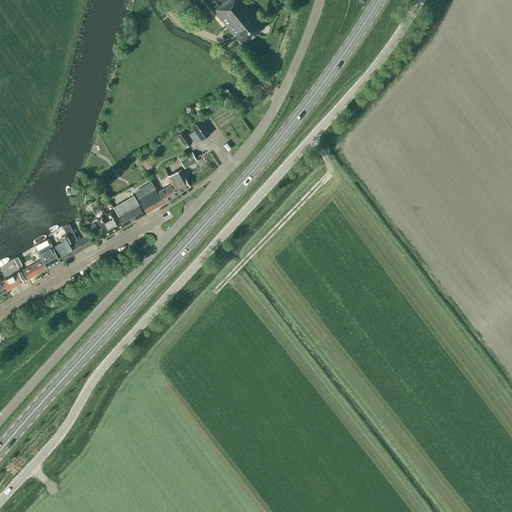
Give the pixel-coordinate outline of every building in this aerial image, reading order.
[(199,0),(184,0),(196,15),(206,8),(199,0)] [(257,33),(267,25),(246,0),(224,0),(220,4),(221,5),(214,11),(234,36),(235,35),(243,45),(252,38),(257,33)] [(192,126),(202,140),(210,134),(201,120),(192,126)] [(179,136),(186,147),(192,143),(184,132),(179,136)] [(195,161),(190,153),(178,160),(183,168),(195,161)] [(142,157),(139,159),(143,165),(149,161),(146,155),(144,156),(142,157)] [(190,187),(180,170),(168,178),(178,195),(184,191),(190,187)] [(164,180),(168,187),(157,192),(164,204),(178,195),(168,178),(164,180)] [(164,204),(157,192),(152,184),(142,189),(145,195),(138,199),(147,214),(164,204)] [(134,195),(113,207),(119,217),(124,227),(145,215),(140,205),(134,195)] [(124,227),(118,217),(116,212),(114,209),(97,219),(106,237),(124,227)] [(88,225),(93,234),(98,231),(93,222),(88,225)] [(62,243),(54,247),(62,261),(77,252),(73,244),(73,243),(67,233),(59,238),(62,243)] [(89,235),(73,243),(73,244),(77,252),(79,252),(93,244),(89,235)] [(37,251),(42,260),(47,269),(61,261),(51,244),(37,251)] [(23,270),(28,279),(47,269),(42,260),(23,270)] [(18,272),(2,281),(8,291),(24,282),(18,272)]
